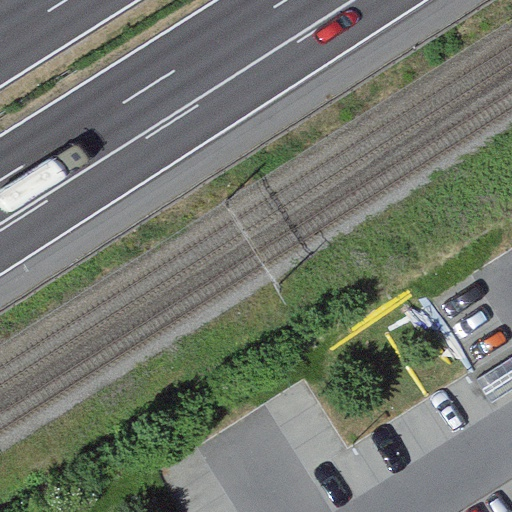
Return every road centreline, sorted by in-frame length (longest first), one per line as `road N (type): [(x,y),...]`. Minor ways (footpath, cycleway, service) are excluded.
road 1 (motorway): [(0,210),(309,0)]
road 2 (motorway): [(0,182),(287,0)]
